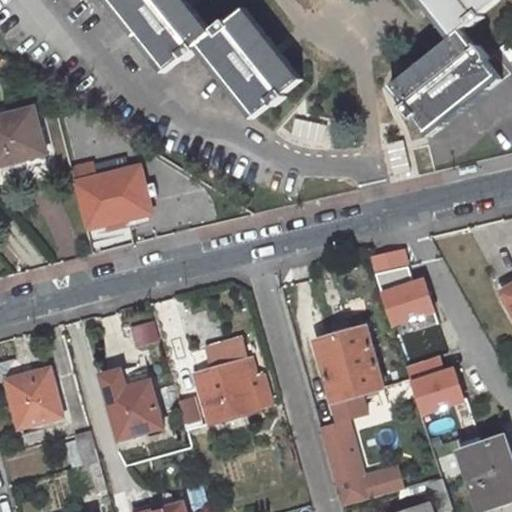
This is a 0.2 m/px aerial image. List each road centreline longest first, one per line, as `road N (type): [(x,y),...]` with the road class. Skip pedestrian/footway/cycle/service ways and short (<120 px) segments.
road 1 (residential): [(255,247),(328,511)]
road 2 (unclassified): [(511,182),(255,247)]
road 3 (unclassified): [(255,247),(0,311)]
